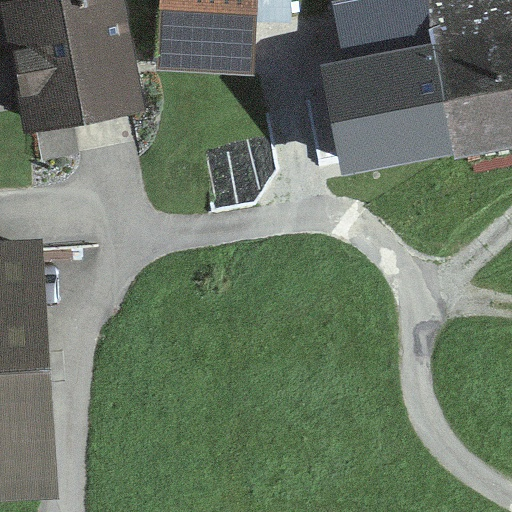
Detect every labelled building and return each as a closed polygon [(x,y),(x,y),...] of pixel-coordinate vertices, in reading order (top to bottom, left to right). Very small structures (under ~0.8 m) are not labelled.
[(36,0),(17,3),(36,112),(132,96),(115,0),(36,0)] [(252,0),(164,0),(161,59),(248,65),(252,0)] [(429,0),(364,0),(328,7),(356,157),(456,138),(429,0)] [(511,0),(429,0),(456,138),(511,127),(511,0)] [(0,495),(19,495),(7,259),(0,259),(0,495)]
